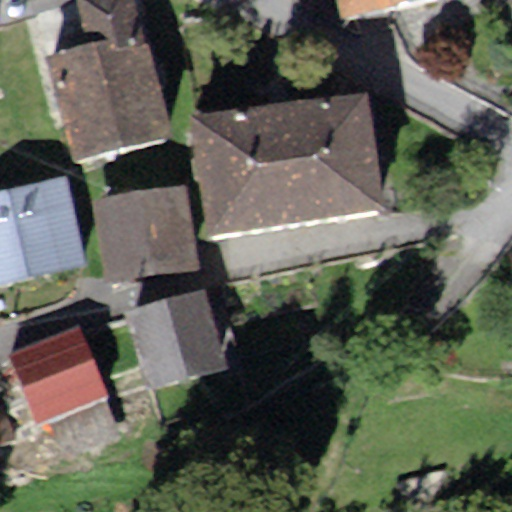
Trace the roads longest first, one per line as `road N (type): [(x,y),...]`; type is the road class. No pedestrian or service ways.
road 1 (residential): [(0,348),(229,279),(383,258),(511,225)]
road 2 (tertiary): [(231,0),(511,145)]
